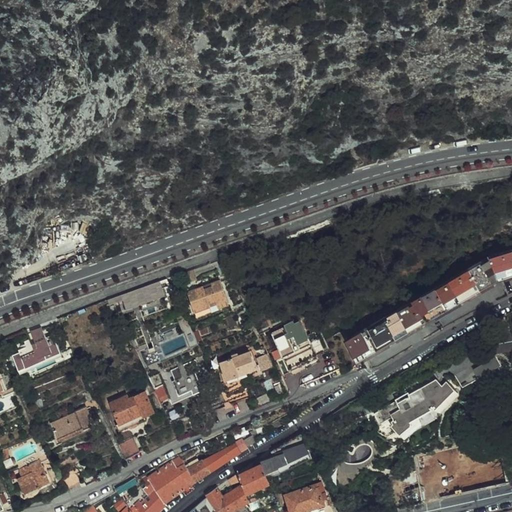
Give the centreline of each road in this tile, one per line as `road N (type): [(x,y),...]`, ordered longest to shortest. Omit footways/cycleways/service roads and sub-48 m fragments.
road 1 (residential): [(0,335),(311,222),(511,173)]
road 2 (primary): [(0,308),(325,192),(511,150)]
road 3 (residential): [(362,384),(350,375),(207,428),(67,499),(23,511)]
road 4 (tertiary): [(171,511),(362,384)]
road 5 (tertiary): [(362,384),(511,300)]
